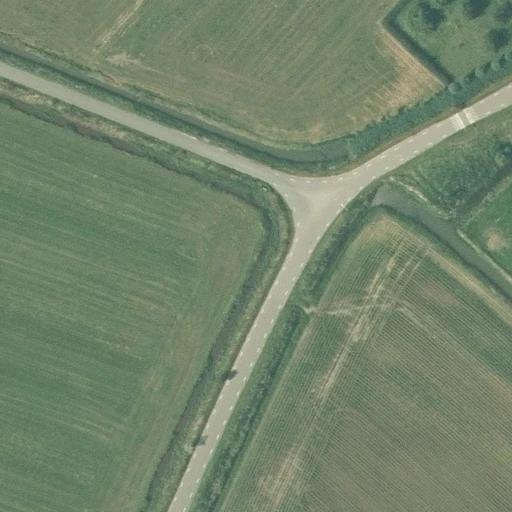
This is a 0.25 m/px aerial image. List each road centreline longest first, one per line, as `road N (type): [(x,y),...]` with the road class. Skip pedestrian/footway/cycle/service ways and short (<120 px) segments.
road 1 (unclassified): [(330,208),(0,68)]
road 2 (tertiary): [(185,511),(305,246),(330,208)]
road 3 (tertiary): [(330,208),(361,173),(511,93)]
